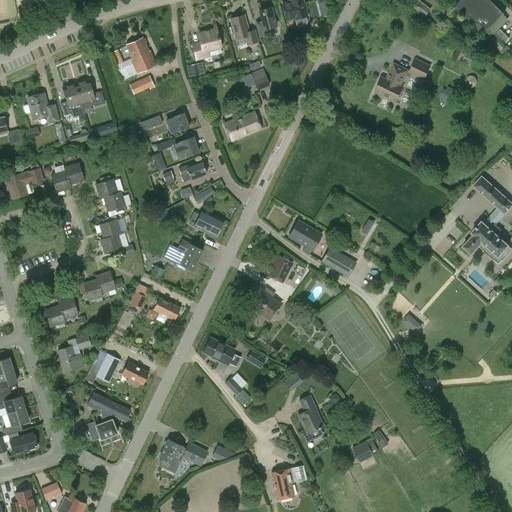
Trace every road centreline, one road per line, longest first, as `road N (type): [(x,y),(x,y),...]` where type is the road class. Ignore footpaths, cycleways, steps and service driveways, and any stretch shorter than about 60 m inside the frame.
road 1 (tertiary): [(120,477),(253,202)]
road 2 (tertiary): [(253,202),(354,0)]
road 3 (residential): [(253,202),(222,175),(180,69),(172,0)]
road 4 (residential): [(0,218),(65,200),(83,245),(80,254),(7,285)]
road 5 (tertiary): [(0,62),(84,21),(160,0)]
road 6 (residential): [(64,451),(24,338)]
